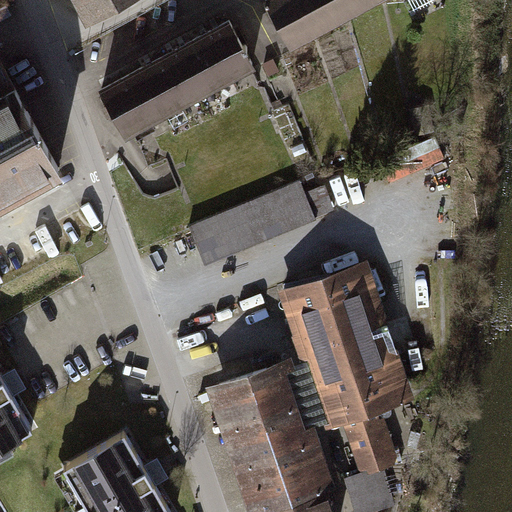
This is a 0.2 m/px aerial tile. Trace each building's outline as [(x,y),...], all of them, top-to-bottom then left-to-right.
[(78,0),(88,17),(120,0),(78,0)] [(318,37),(298,0),(276,0),(271,3),(296,49),(318,37)] [(319,0),(298,0),(318,37),(335,28),(319,0)] [(341,0),(319,0),(335,28),(351,19),(341,0)] [(362,0),(341,0),(352,19),(368,10),(362,0)] [(384,0),(363,0),(368,10),(385,1),(384,0)] [(234,23),(212,35),(237,81),(258,69),(252,56),(255,54),(252,49),(249,51),(234,23)] [(212,35),(195,44),(220,90),(236,81),(212,35)] [(195,44),(178,53),(203,99),(220,90),(195,44)] [(178,53),(162,62),(186,108),(203,99),(178,53)] [(0,210),(63,177),(0,60),(0,210)] [(275,60),(266,65),(271,75),(280,70),(275,60)] [(162,62),(128,80),(153,126),(186,108),(162,62)] [(128,80),(104,93),(129,139),(153,126),(128,80)] [(274,92),(160,138),(174,174),(191,214),(320,162),(295,102),(281,108),(274,92)] [(426,109),(413,111),(417,136),(430,134),(426,109)] [(339,149),(329,153),(334,164),(343,159),(339,149)] [(302,184),(195,228),(209,262),(316,218),(302,184)] [(334,278),(293,292),(337,426),(351,422),(366,468),(394,459),(377,410),(406,401),(366,280),(338,289),(334,278)] [(337,511),(285,362),(217,385),(260,511),(337,511)] [(0,372),(0,457),(37,436),(0,372)] [(61,423),(0,457),(0,477),(3,483),(0,484),(0,499),(4,506),(7,511),(94,511),(68,467),(82,459),(61,423)] [(82,459),(68,467),(94,511),(172,511),(127,433),(82,459)] [(383,470),(349,481),(359,511),(378,511),(378,509),(394,504),(383,470)]
